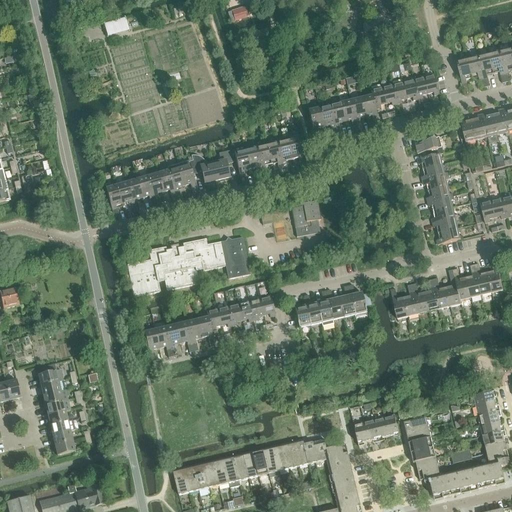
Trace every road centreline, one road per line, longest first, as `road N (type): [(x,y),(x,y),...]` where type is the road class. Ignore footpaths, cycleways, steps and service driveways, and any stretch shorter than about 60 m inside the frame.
road 1 (residential): [(143,511),(35,0)]
road 2 (residential): [(392,134),(332,149),(298,184),(110,234)]
road 3 (residential): [(424,257),(285,291),(278,306),(288,372)]
road 4 (residential): [(424,257),(392,134)]
